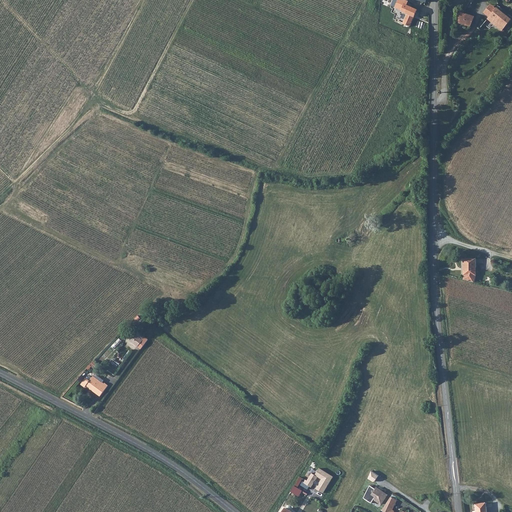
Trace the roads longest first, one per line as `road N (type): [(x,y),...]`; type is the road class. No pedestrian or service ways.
road 1 (tertiary): [(433,234),(458,511)]
road 2 (tertiary): [(234,511),(174,466),(0,373)]
road 3 (track): [(122,49),(72,126),(0,194)]
road 4 (tertiary): [(433,101),(433,234)]
